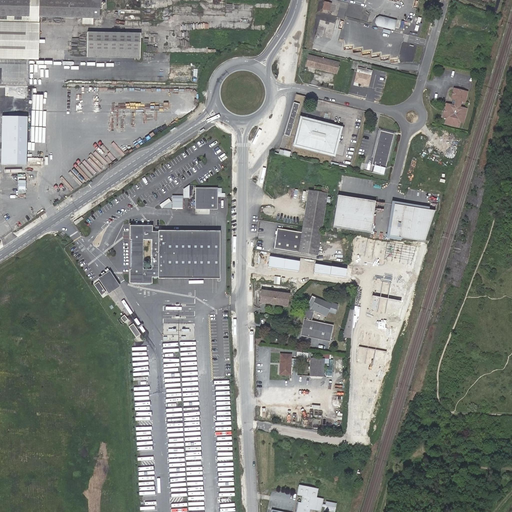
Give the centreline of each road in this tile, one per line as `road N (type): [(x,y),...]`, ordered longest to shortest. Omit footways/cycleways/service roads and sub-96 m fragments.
road 1 (unclassified): [(0,255),(203,119)]
road 2 (track): [(465,296),(438,368),(439,403),(511,415)]
road 3 (unknown): [(220,301),(223,226),(136,213)]
road 4 (unknown): [(41,190),(174,106)]
road 5 (unclassified): [(273,92),(288,87),(396,115)]
